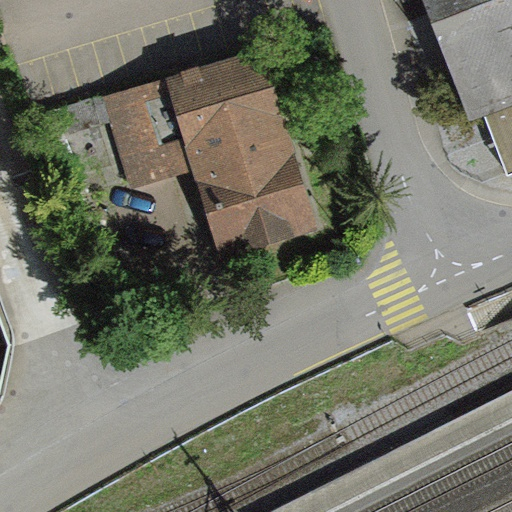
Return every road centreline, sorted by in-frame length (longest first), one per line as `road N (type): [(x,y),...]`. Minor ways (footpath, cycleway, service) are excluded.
road 1 (residential): [(446,280),(86,451),(0,509)]
road 2 (tertiary): [(446,280),(387,142),(346,0)]
